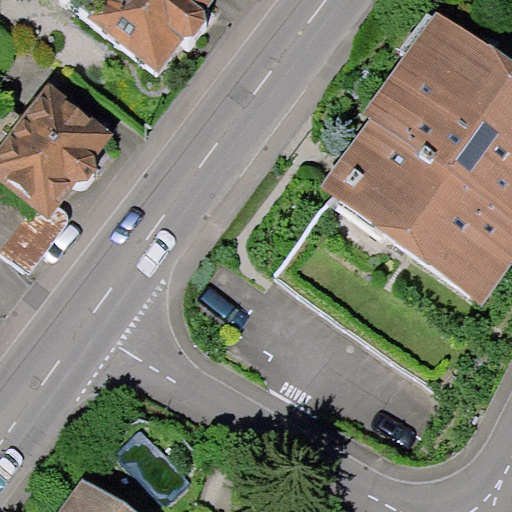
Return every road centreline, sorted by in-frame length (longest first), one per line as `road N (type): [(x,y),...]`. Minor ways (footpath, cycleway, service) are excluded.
road 1 (secondary): [(326,0),(85,322)]
road 2 (residential): [(402,511),(263,438),(85,322)]
road 3 (secondary): [(85,322),(0,436)]
